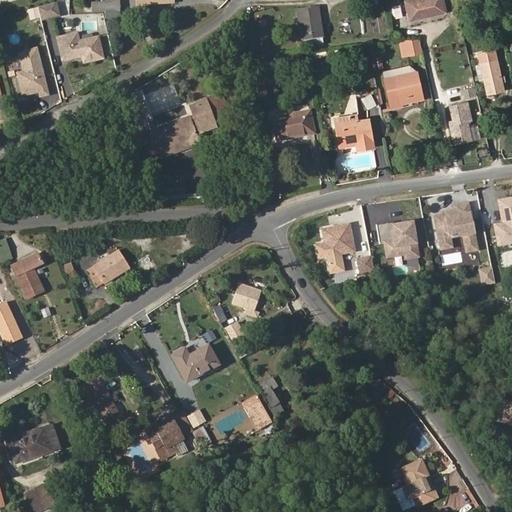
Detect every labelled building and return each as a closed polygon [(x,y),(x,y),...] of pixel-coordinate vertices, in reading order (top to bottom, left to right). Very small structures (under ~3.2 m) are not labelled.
[(445,12),(442,0),(407,0),(405,1),(409,20),(445,12)] [(118,13),(117,1),(86,3),(87,12),(106,11),(106,13),(118,13)] [(56,2),(37,7),(41,20),(59,16),(56,2)] [(323,37),(318,6),(296,9),(301,40),(307,39),(322,37),(323,37)] [(97,13),(78,15),(80,32),(99,30),(97,13)] [(119,23),(118,13),(106,13),(107,23),(119,23)] [(61,61),(80,57),(82,65),(104,60),(98,35),(79,40),(77,32),(55,37),(61,61)] [(323,44),(322,37),(307,39),(308,46),(323,44)] [(422,53),(419,38),(398,40),(401,57),(422,53)] [(20,94),(34,90),(36,97),(48,94),(36,47),(16,52),(21,71),(15,73),(20,94)] [(504,90),(494,49),(477,53),(480,64),(483,78),(486,94),(504,90)] [(383,67),(380,54),(372,56),(374,69),(383,67)] [(483,78),(480,64),(475,65),(478,79),(483,78)] [(384,77),(416,70),(409,65),(383,71),(384,77)] [(416,93),(413,81),(418,80),(416,70),(384,77),(391,108),(403,105),(402,103),(401,96),(416,93)] [(422,99),(418,80),(413,81),(416,93),(401,96),(402,103),(422,99)] [(265,96),(264,86),(256,87),(258,97),(265,96)] [(461,98),(476,96),(474,87),(460,89),(461,98)] [(360,98),(365,109),(376,105),(371,93),(360,98)] [(159,159),(200,144),(196,135),(217,127),(216,124),(224,121),(215,97),(207,100),(206,97),(195,101),(198,109),(189,113),(190,115),(148,130),(149,133),(140,136),(148,158),(157,155),(159,159)] [(198,109),(195,101),(186,104),(189,113),(198,109)] [(472,140),(468,122),(472,121),(467,101),(447,105),(451,120),(447,121),(452,145),(472,140)] [(314,133),(309,110),(272,118),(277,140),(314,133)] [(358,120),(357,113),(333,117),(334,124),(358,120)] [(374,147),(369,118),(358,120),(334,124),(338,147),(354,144),(355,150),(374,147)] [(141,179),(133,138),(126,140),(134,180),(141,179)] [(476,149),(478,158),(488,157),(486,148),(476,149)] [(153,198),(149,177),(148,177),(141,179),(134,180),(138,201),(153,198)] [(491,225),(496,248),(511,244),(511,196),(495,200),(500,223),(491,225)] [(468,202),(454,205),(451,205),(452,210),(443,212),(443,215),(432,217),(438,251),(452,248),(450,239),(460,237),(463,253),(477,250),(468,202)] [(379,242),(381,242),(384,260),(402,257),(403,261),(418,259),(412,221),(392,224),(391,223),(376,225),(379,242)] [(355,252),(349,223),(320,228),(325,258),(355,252)] [(11,257),(4,239),(0,241),(0,260),(0,262),(11,257)] [(129,267),(119,251),(86,271),(96,287),(103,283),(129,267)] [(43,265),(37,252),(9,265),(25,300),(44,291),(34,269),(43,265)] [(373,271),(370,256),(355,259),(357,274),(373,271)] [(494,284),(491,267),(477,269),(480,286),(494,284)] [(78,280),(75,272),(67,275),(70,283),(78,280)] [(254,311),(261,291),(238,283),(231,303),(247,308),(254,311)] [(40,309),(43,317),(50,315),(48,307),(40,309)] [(256,318),(258,312),(254,311),(247,308),(244,314),(256,318)] [(244,336),(236,322),(226,328),(233,342),(244,336)] [(218,365),(208,345),(188,356),(184,348),(171,355),(186,382),(207,370),(218,365)] [(246,354),(241,347),(236,350),(240,358),(246,354)] [(209,374),(220,368),(218,365),(207,370),(209,374)] [(279,402),(271,389),(277,385),(272,377),(259,385),(265,396),(272,406),(279,402)] [(120,417),(103,387),(85,397),(90,407),(93,405),(105,425),(106,426),(120,417)] [(271,422),(257,396),(243,404),(258,430),(271,422)] [(511,403),(499,400),(495,416),(511,420),(511,403)] [(105,425),(93,405),(90,407),(102,427),(105,425)] [(191,427),(204,421),(199,410),(186,415),(191,427)] [(191,432),(181,412),(170,418),(172,421),(180,438),(191,432)] [(170,443),(180,438),(172,421),(163,426),(158,429),(155,424),(146,430),(162,459),(175,452),(170,443)] [(115,434),(126,428),(123,422),(112,429),(115,434)] [(59,447),(51,425),(43,428),(50,450),(59,447)] [(209,439),(202,426),(191,432),(199,445),(209,439)] [(43,428),(43,427),(7,439),(15,463),(51,451),(50,450),(43,428)] [(104,441),(115,434),(112,429),(101,435),(104,441)] [(104,441),(101,435),(93,440),(96,445),(104,441)] [(188,451),(180,438),(170,443),(175,452),(177,456),(188,451)] [(434,498),(424,478),(428,476),(421,460),(400,469),(407,485),(409,489),(404,491),(408,500),(413,498),(417,506),(434,498)] [(437,497),(428,476),(424,478),(434,498),(437,497)] [(34,511),(39,511),(54,504),(44,484),(25,494),(34,511)]
